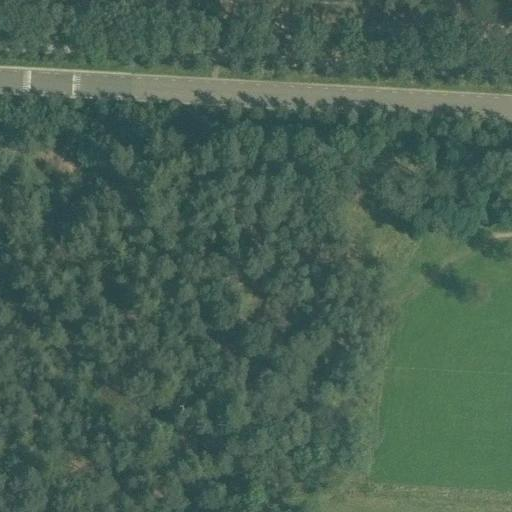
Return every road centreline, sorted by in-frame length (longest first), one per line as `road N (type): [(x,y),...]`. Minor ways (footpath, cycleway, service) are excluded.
road 1 (track): [(511,41),(0,12)]
road 2 (primary): [(511,109),(0,81)]
road 3 (track): [(215,59),(191,511)]
